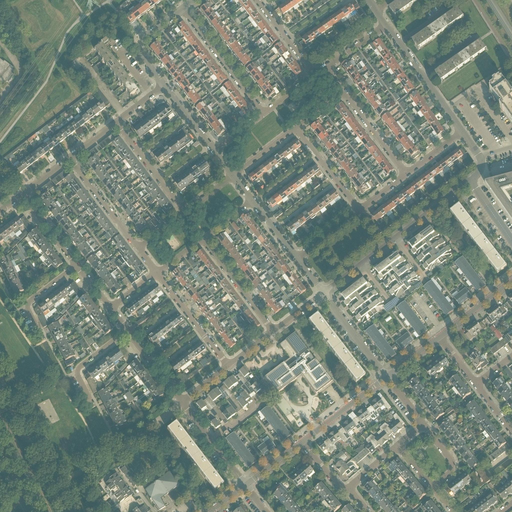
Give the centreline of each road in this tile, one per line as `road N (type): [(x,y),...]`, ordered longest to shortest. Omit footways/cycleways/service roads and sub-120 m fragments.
road 1 (residential): [(323,293),(469,180)]
road 2 (residential): [(263,114),(181,10)]
